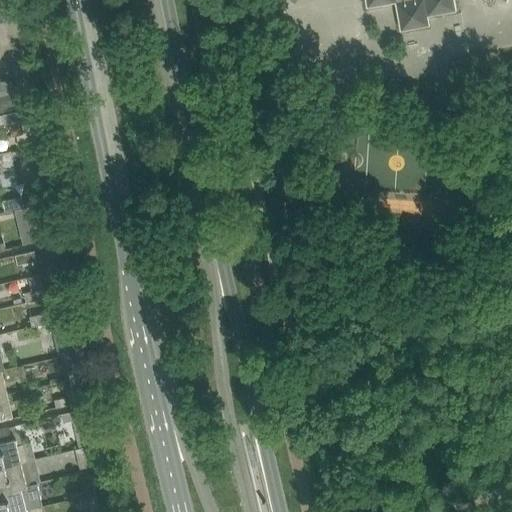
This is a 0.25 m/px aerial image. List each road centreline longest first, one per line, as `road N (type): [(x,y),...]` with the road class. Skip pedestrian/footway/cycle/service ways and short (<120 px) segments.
road 1 (secondary): [(280,511),(165,0)]
road 2 (secondary): [(85,0),(188,511)]
road 3 (unknown): [(59,299),(18,67)]
